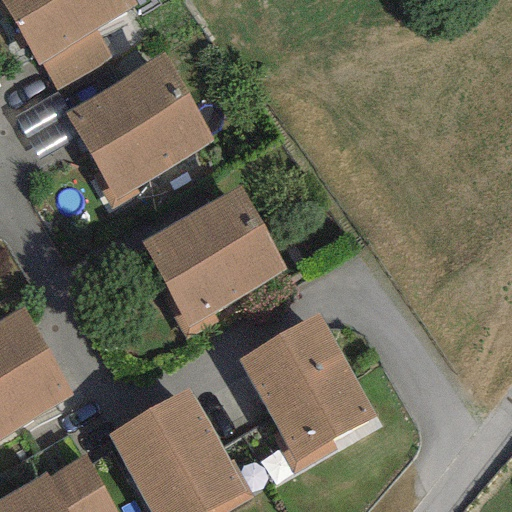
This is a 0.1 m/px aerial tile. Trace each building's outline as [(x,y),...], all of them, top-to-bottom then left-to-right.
[(133,10),(127,0),(0,0),(0,3),(35,66),(44,61),(60,90),(109,62),(93,33),(133,10)] [(213,141),(157,51),(64,109),(121,199),(213,141)] [(285,270),(236,186),(139,242),(187,326),(285,270)] [(19,309),(0,319),(0,439),(71,398),(19,309)] [(375,424),(315,318),(237,362),(297,468),(375,424)] [(210,511),(244,492),(187,394),(107,440),(149,511),(210,511)] [(108,511),(81,460),(0,502),(0,511),(108,511)]
